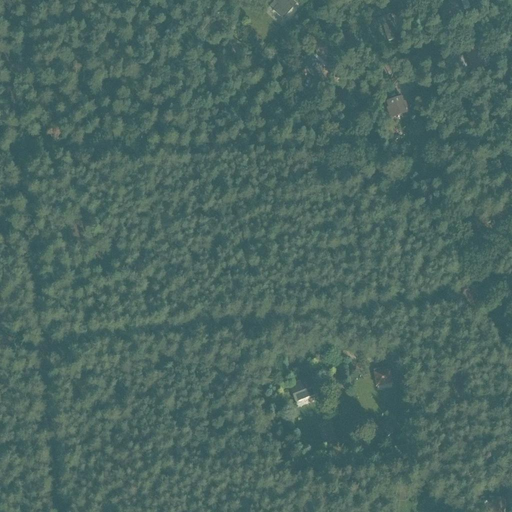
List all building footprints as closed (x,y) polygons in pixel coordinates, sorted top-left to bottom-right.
[(273,2),(269,7),(273,11),(272,12),(282,21),(295,5),(289,0),(272,0),(272,1),(273,2)] [(466,0),(439,8),(442,20),(463,13),(463,12),(469,10),(466,0)] [(388,17),(376,21),(379,29),(382,27),(385,37),(398,33),(394,21),(390,23),(388,17)] [(477,47),(464,51),(471,74),(492,67),(487,52),(479,54),(477,47)] [(511,76),(511,71),(501,72),(502,80),(511,78),(511,76)] [(389,108),(385,109),(388,119),(406,113),(404,105),(402,105),(400,100),(387,104),(389,108)] [(395,141),(384,145),(388,157),(399,154),(395,141)] [(405,155),(393,157),(395,165),(406,163),(405,155)] [(482,204),(480,205),(482,209),(484,208),(485,210),(502,201),(497,193),(481,202),(482,204)] [(69,233),(85,237),(89,225),(95,227),(98,221),(79,215),(77,221),(73,220),(69,233)] [(488,215),(480,220),(485,226),(492,222),(488,215)] [(476,220),(465,227),(478,246),(489,238),(476,220)] [(0,332),(0,348),(4,351),(11,339),(0,332)] [(373,373),(372,375),(375,389),(376,389),(377,392),(391,389),(390,387),(391,386),(388,370),(373,373)] [(296,388),(288,391),(294,406),(295,405),(297,410),(308,406),(307,401),(316,397),(308,379),(295,385),(296,388)] [(460,381),(443,382),(445,402),(462,401),(460,381)] [(385,420),(376,427),(386,439),(394,433),(389,427),(391,426),(385,420)] [(406,447),(393,449),(394,458),(407,456),(406,447)] [(503,511),(503,501),(488,503),(489,511),(503,511)]
